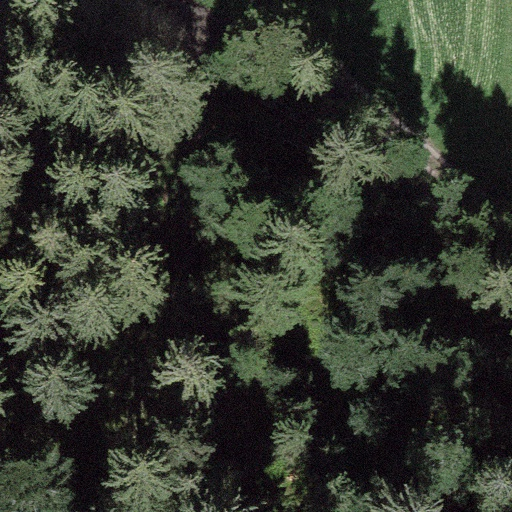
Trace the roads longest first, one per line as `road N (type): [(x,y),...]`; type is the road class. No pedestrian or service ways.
road 1 (track): [(237,511),(165,203),(212,95)]
road 2 (track): [(306,71),(0,14)]
road 3 (track): [(306,71),(511,226)]
